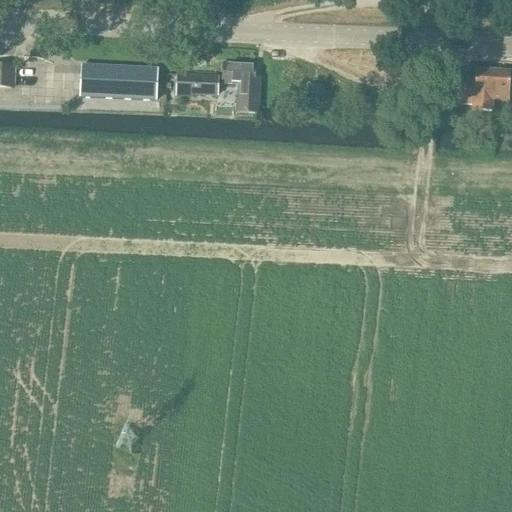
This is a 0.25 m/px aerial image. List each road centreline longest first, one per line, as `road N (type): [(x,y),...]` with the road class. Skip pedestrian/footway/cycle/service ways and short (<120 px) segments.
road 1 (tertiary): [(511,45),(0,20)]
road 2 (track): [(283,33),(324,62),(408,94),(423,117),(423,164)]
